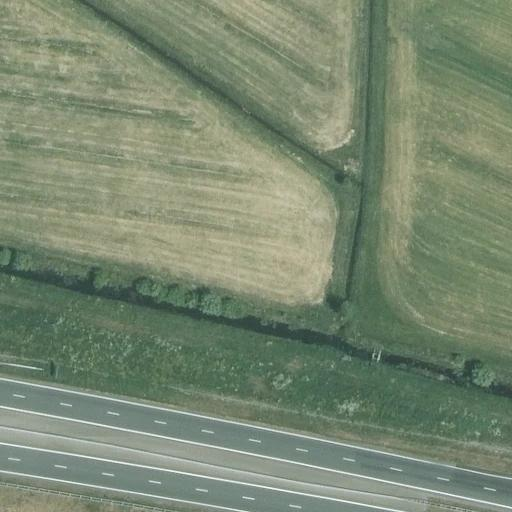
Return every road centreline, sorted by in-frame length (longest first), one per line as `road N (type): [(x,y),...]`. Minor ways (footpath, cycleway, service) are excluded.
road 1 (trunk): [(511,497),(0,393)]
road 2 (trunk): [(0,458),(312,511)]
